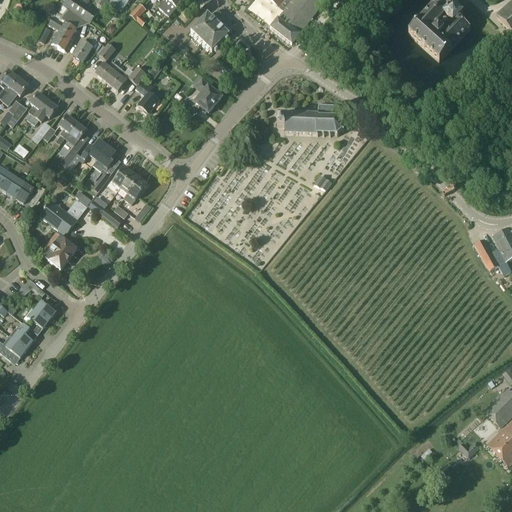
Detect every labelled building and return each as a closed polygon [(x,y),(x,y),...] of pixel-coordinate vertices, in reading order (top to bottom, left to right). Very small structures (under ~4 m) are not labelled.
[(78,33),(77,32),(88,26),(89,27),(98,15),(76,0),(61,0),(58,5),(46,27),(49,28),(58,33),(51,46),(66,54),(78,33)] [(106,7),(112,0),(97,0),(94,3),(103,11),(106,7)] [(132,0),(112,0),(106,7),(109,9),(111,6),(120,14),(132,0)] [(166,4),(165,3),(158,10),(168,19),(176,10),(185,0),(171,0),(170,2),(169,1),(166,4)] [(245,12),(249,15),(259,1),(258,0),(250,0),(253,2),(245,12)] [(265,0),(278,10),(278,9),(282,14),(270,30),(292,46),(321,7),(326,0),(265,0)] [(408,35),(439,64),(469,31),(458,21),(462,17),(452,8),(449,12),(438,2),(408,35)] [(511,2),(496,18),(511,35),(511,2)] [(146,13),(139,6),(129,18),(136,24),(136,23),(142,29),(147,24),(144,21),(141,18),(146,13)] [(190,34),(202,45),(219,28),(207,16),(190,34)] [(111,36),(116,31),(110,27),(106,32),(111,36)] [(219,28),(202,45),(211,54),(228,37),(219,28)] [(46,40),(41,37),(38,43),(44,46),(46,40)] [(95,45),(88,41),(85,45),(82,43),(72,59),(75,61),(74,62),(79,65),(80,64),(82,66),(92,51),(96,54),(102,47),(97,43),(95,45)] [(111,49),(113,46),(109,44),(104,50),(98,58),(106,64),(115,52),(111,49)] [(171,54),(168,57),(176,64),(179,61),(171,54)] [(181,60),(188,66),(193,59),(187,54),(181,60)] [(193,59),(188,66),(193,71),(198,63),(193,59)] [(95,76),(106,85),(119,70),(112,64),(108,69),(103,65),(95,76)] [(149,76),(156,81),(163,71),(157,66),(149,76)] [(130,78),(128,81),(137,88),(146,77),(145,76),(143,74),(137,69),(130,78)] [(130,78),(119,70),(106,85),(118,95),(126,84),(126,83),(127,82),(128,81),(130,78)] [(1,84),(0,84),(0,87),(4,91),(0,96),(0,101),(2,103),(19,81),(9,73),(1,84)] [(200,96),(193,105),(209,118),(223,99),(210,88),(210,87),(201,80),(193,90),(200,96)] [(28,88),(19,81),(2,103),(6,106),(15,95),(20,99),(28,88)] [(144,82),(135,93),(144,100),(138,108),(143,113),(142,114),(146,117),(147,116),(149,117),(159,104),(149,96),(154,90),(144,82)] [(31,125),(48,103),(43,99),(44,98),(39,94),(38,96),(38,95),(29,106),(33,109),(28,115),(30,117),(26,122),(31,125)] [(7,126),(8,126),(21,107),(16,103),(8,113),(0,124),(5,128),(7,126)] [(52,106),(48,103),(31,125),(34,128),(39,123),(41,125),(46,119),(49,121),(57,111),(57,110),(58,109),(54,105),(52,106)] [(27,112),(21,107),(8,126),(7,126),(5,128),(5,129),(10,133),(17,124),(27,112)] [(284,115),(284,122),(276,121),(276,130),(284,130),(283,136),(316,138),(316,139),(318,139),(318,136),(322,136),(322,139),(324,139),(324,136),(329,137),(329,139),(330,139),(330,137),(336,137),(336,139),(338,138),(337,136),(341,132),(343,133),(344,132),(341,131),(342,125),(337,119),(332,119),(332,108),(318,108),(318,113),(316,113),(316,117),(308,117),(308,114),(306,114),(306,116),(301,116),(301,114),(299,114),(299,116),(294,116),(295,114),(292,114),(292,116),(288,116),(288,114),(286,114),(286,116),(284,115)] [(77,125),(67,118),(59,128),(64,132),(60,137),(61,138),(55,145),(59,148),(64,141),(77,125)] [(42,141),(50,129),(44,125),(36,136),(31,141),(38,146),(42,140),(42,141)] [(77,125),(64,141),(74,149),(79,143),(87,133),(77,125)] [(56,134),(50,129),(42,141),(48,144),(56,134)] [(77,156),(66,171),(71,174),(79,164),(83,167),(85,163),(89,158),(96,163),(107,149),(99,142),(93,150),(90,148),(81,159),(77,156)] [(116,155),(107,149),(96,163),(93,168),(101,175),(103,172),(106,174),(113,164),(111,162),(116,155)] [(77,156),(71,152),(61,166),(66,171),(77,156)] [(19,176),(21,172),(24,168),(18,165),(16,169),(14,173),(19,176)] [(113,184),(112,185),(113,186),(120,191),(132,175),(124,169),(113,184)] [(7,175),(0,186),(0,192),(6,196),(16,181),(7,175)] [(120,191),(127,197),(140,181),(132,175),(120,191)] [(98,194),(109,181),(109,180),(103,176),(92,190),(98,194),(98,195),(98,194)] [(332,186),(320,178),(313,188),(326,194),(332,186)] [(60,179),(56,184),(63,189),(66,184),(60,179)] [(16,181),(6,196),(15,202),(25,186),(16,181)] [(140,181),(127,197),(135,202),(147,186),(140,181)] [(34,192),(25,186),(15,202),(32,213),(45,192),(39,188),(35,193),(34,192)] [(90,204),(91,203),(85,199),(81,204),(87,209),(87,208),(90,204)] [(63,241),(65,239),(88,209),(87,209),(81,204),(77,201),(67,215),(51,203),(39,219),(58,234),(56,236),(55,235),(40,255),(45,260),(61,273),(77,251),(63,241)] [(89,210),(100,218),(104,212),(93,204),(89,210)] [(146,205),(136,221),(143,225),(153,209),(146,205)] [(128,216),(118,208),(114,213),(124,221),(128,216)] [(111,217),(105,212),(104,212),(100,218),(117,230),(123,222),(112,215),(111,217)] [(507,250),(511,259),(511,234),(510,231),(500,236),(504,245),(507,243),(510,249),(507,250)] [(504,245),(500,236),(492,240),(498,251),(492,254),(485,242),(474,248),(489,274),(498,269),(503,279),(511,275),(506,265),(511,261),(511,259),(507,250),(510,249),(507,243),(504,245)] [(30,282),(20,290),(22,292),(17,296),(21,301),(30,293),(35,289),(30,282)] [(41,303),(35,312),(49,323),(56,315),(55,314),(56,311),(50,307),(49,309),(41,303)] [(12,317),(13,316),(16,313),(6,305),(3,310),(7,314),(12,317)] [(32,310),(24,321),(28,324),(30,322),(34,325),(31,330),(39,336),(42,331),(43,332),(49,323),(35,312),(34,312),(32,310)] [(16,331),(9,339),(27,352),(33,344),(39,336),(31,330),(30,331),(23,326),(18,332),(16,331)] [(20,360),(27,352),(9,339),(3,346),(0,344),(0,355),(6,360),(11,365),(15,360),(16,358),(19,360),(20,361),(20,360)] [(502,377),(511,387),(511,386),(511,375),(509,372),(502,377)] [(499,431),(511,418),(511,396),(507,391),(483,413),(499,431)] [(507,470),(511,465),(511,422),(486,447),(507,470)] [(458,452),(468,461),(480,450),(474,444),(468,450),(464,446),(458,452)]
